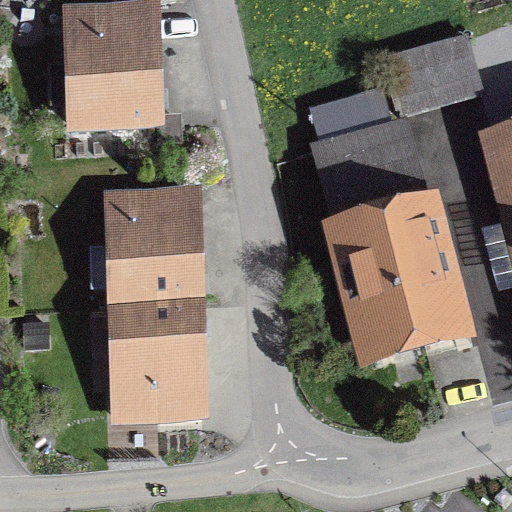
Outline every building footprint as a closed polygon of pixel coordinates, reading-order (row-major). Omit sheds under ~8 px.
[(71,49),(74,129),(156,126),(152,14),(108,16),(109,48),(71,49)] [(466,40),(382,63),(398,119),(481,96),(466,40)] [(320,152),(343,240),(421,218),(398,131),(320,152)] [(511,145),(497,150),(511,208),(511,145)] [(114,312),(197,309),(193,198),(149,199),(150,231),(112,233),(114,312)] [(453,338),(421,218),(343,240),(375,359),(453,338)] [(197,309),(114,312),(117,391),(156,390),(156,422),(201,420),(197,309)]
